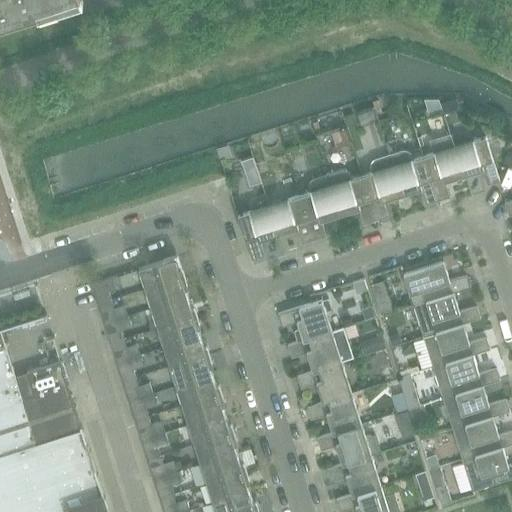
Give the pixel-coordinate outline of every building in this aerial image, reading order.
[(0,0),(0,23),(73,0),(0,0)] [(343,122),(350,138),(366,131),(359,115),(343,122)] [(485,136),(454,146),(464,175),(477,171),(482,169),(483,172),(484,175),(486,178),(487,181),(489,184),(500,181),(485,136)] [(454,146),(423,156),(438,200),(450,196),(445,181),(464,175),(454,146)] [(408,151),(402,150),(389,154),(402,195),(420,189),(425,204),(438,200),(423,156),(413,159),(412,154),(408,151)] [(402,195),(389,154),(373,159),(371,163),(370,166),(372,172),(362,175),(376,220),(388,216),(383,201),(402,195)] [(346,170),(341,170),(327,174),(340,214),(358,208),(363,224),(376,220),(362,175),(352,178),(349,172),(346,170)] [(340,214),(327,174),(311,179),(309,182),(308,185),(309,189),(310,192),(300,195),(314,239),(326,236),(322,220),(340,214)] [(314,239),(300,195),(269,205),(278,234),(297,228),(302,243),(314,239)] [(269,205),(238,215),(252,259),(263,256),(262,253),(262,249),(261,246),(261,243),(260,240),(264,238),(278,234),(269,205)] [(139,268),(145,288),(185,276),(183,270),(180,271),(176,256),(139,268)] [(403,273),(413,305),(453,292),(454,292),(471,287),(466,274),(449,279),(443,261),(403,273)] [(117,275),(91,283),(98,303),(112,299),(110,291),(121,287),(117,275)] [(145,288),(151,308),(188,296),(184,282),(186,281),(185,276),(145,288)] [(453,292),(413,305),(423,335),(463,323),(480,318),(477,307),(474,307),(471,308),(467,308),(464,309),(461,310),(459,311),(458,306),(454,292),(453,292)] [(149,324),(151,329),(197,315),(195,309),(193,310),(188,296),(151,308),(156,322),(149,324)] [(380,312),(390,309),(386,296),(376,299),(380,312)] [(299,307),(278,313),(281,324),(285,324),(288,324),(291,323),(294,322),(297,321),(299,326),(299,327),(294,331),(297,341),(303,339),(303,340),(332,330),(326,311),(332,309),(329,298),(323,300),(323,299),(299,307)] [(112,299),(98,303),(100,310),(114,306),(112,299)] [(0,511),(108,511),(104,499),(105,499),(105,497),(104,497),(97,476),(98,476),(98,474),(97,474),(90,453),(91,453),(90,451),(89,451),(83,430),(84,430),(83,428),(82,428),(81,426),(75,407),(76,407),(76,406),(75,406),(68,385),(69,385),(68,383),(68,384),(61,362),(61,361),(61,360),(59,360),(59,361),(27,371),(16,374),(2,330),(45,316),(46,319),(47,318),(47,316),(47,315),(47,314),(46,314),(46,313),(44,314),(44,315),(34,318),(34,317),(32,317),(33,318),(11,325),(11,324),(9,325),(10,326),(0,328),(0,511)] [(158,328),(164,346),(201,335),(196,321),(199,320),(197,315),(151,329),(151,330),(158,328)] [(463,323),(423,335),(433,366),(473,354),(490,349),(487,338),(484,338),(480,339),(477,339),(474,340),(471,341),(469,342),(468,337),(463,323)] [(307,352),(313,370),(313,371),(342,361),(353,358),(344,328),(333,332),(332,330),(303,340),(303,339),(297,341),(288,344),(292,357),(307,352)] [(122,330),(108,335),(110,342),(124,338),(122,330)] [(164,346),(170,366),(209,353),(207,348),(205,349),(201,335),(164,346)] [(124,338),(110,342),(113,350),(127,346),(124,338)] [(170,366),(176,385),(213,374),(208,360),(211,359),(209,353),(170,366)] [(473,354),(433,366),(443,397),(483,384),(483,385),(500,379),(497,369),(493,369),(490,370),(487,370),(484,371),(481,372),(479,372),(477,368),(473,354)] [(317,383),(323,401),(352,392),(342,361),(313,371),(313,370),(297,375),(301,388),(317,383)] [(134,369),(120,374),(122,381),(136,376),(134,369)] [(176,385),(182,405),(222,392),(220,387),(217,388),(213,374),(176,385)] [(420,405),(410,374),(403,376),(400,381),(409,409),(420,405)] [(136,376),(122,381),(125,389),(139,385),(136,376)] [(483,384),(443,397),(452,428),(493,415),(493,416),(510,410),(506,400),(503,400),(500,401),(497,401),(494,402),(490,403),(489,403),(487,399),(483,385),(483,384)] [(182,405),(188,424),(225,412),(221,398),(223,398),(222,392),(182,405)] [(327,414),(332,432),(362,423),(352,392),(323,401),(307,406),(311,419),(327,414)] [(146,409),(133,413),(135,420),(148,415),(146,409)] [(188,424),(194,444),(234,431),(232,426),(230,427),(225,412),(188,424)] [(148,415),(135,420),(138,428),(151,424),(148,415)] [(493,415),(452,428),(462,459),(502,446),(502,447),(511,443),(511,431),(510,431),(507,432),(503,433),(500,434),(499,434),(497,430),(493,416),(493,415)] [(336,445),(342,463),(381,451),(377,437),(368,432),(365,433),(362,423),(332,432),(317,437),(321,450),(336,445)] [(194,444),(201,463),(237,451),(233,437),(236,437),(234,431),(194,444)] [(502,446),(462,459),(472,490),(511,477),(511,464),(510,465),(508,465),(507,461),(502,447),(502,446)] [(158,448),(145,452),(147,459),(160,454),(158,448)] [(201,463),(207,483),(246,470),(244,465),(242,466),(237,451),(201,463)] [(163,463),(160,454),(147,459),(153,478),(178,470),(174,460),(163,463)] [(346,476),(352,494),(381,485),(371,454),(342,463),(327,468),(331,481),(346,476)] [(452,502),(450,497),(440,466),(430,469),(441,505),(452,502)] [(182,484),(178,470),(153,478),(159,497),(173,493),(171,487),(182,484)] [(207,483),(213,502),(250,490),(245,476),(248,475),(246,470),(207,483)] [(459,471),(444,478),(453,497),(468,490),(459,471)] [(352,494),(336,499),(340,511),(356,507),(357,511),(399,511),(394,492),(384,495),(381,485),(352,494)] [(213,502),(216,511),(248,511),(258,509),(257,504),(254,504),(250,490),(213,502)] [(175,502),(173,493),(159,497),(164,511),(181,511),(190,509),(186,499),(175,502)]
